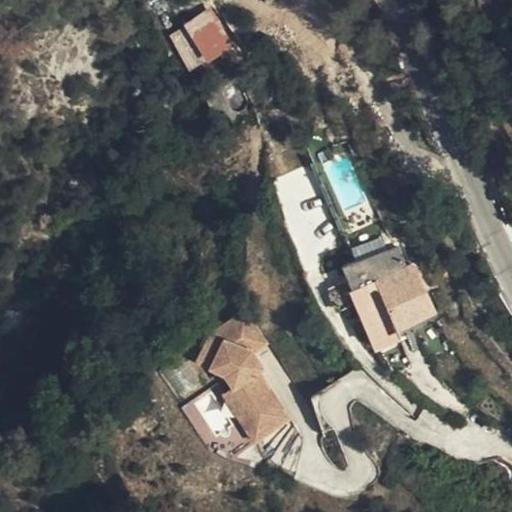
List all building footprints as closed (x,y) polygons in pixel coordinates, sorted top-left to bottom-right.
[(212,8),(167,32),(188,72),(233,48),(212,8)] [(399,246),(357,264),(363,280),(365,289),(387,280),(409,333),(440,319),(418,266),(408,270),(399,246)] [(390,350),(415,341),(409,333),(387,280),(365,289),(363,280),(342,287),(349,310),(371,302),(390,350)] [(280,428),(298,415),(259,361),(264,357),(258,350),(271,341),(247,310),(216,335),(202,363),(229,376),(238,388),(259,418),(268,412),(280,428)] [(262,441),(280,428),(268,412),(259,418),(238,388),(228,395),(247,421),(262,441)] [(182,407),(204,442),(216,435),(194,399),(182,407)]
